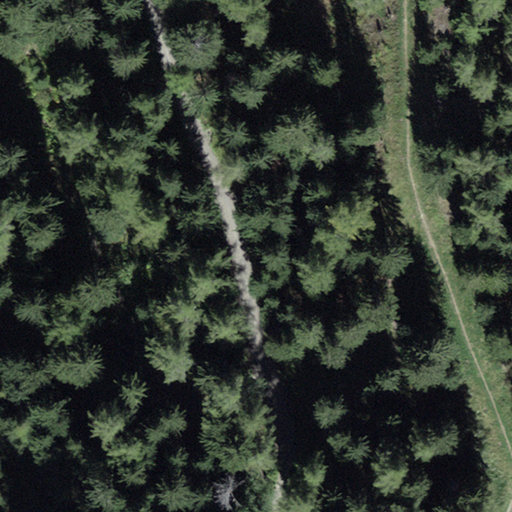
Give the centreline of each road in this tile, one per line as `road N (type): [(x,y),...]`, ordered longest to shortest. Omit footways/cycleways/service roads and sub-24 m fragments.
road 1 (track): [(279,511),(284,459),(274,377),(233,218),(154,0)]
road 2 (track): [(511,511),(507,461),(441,269),(410,107),(418,0)]
